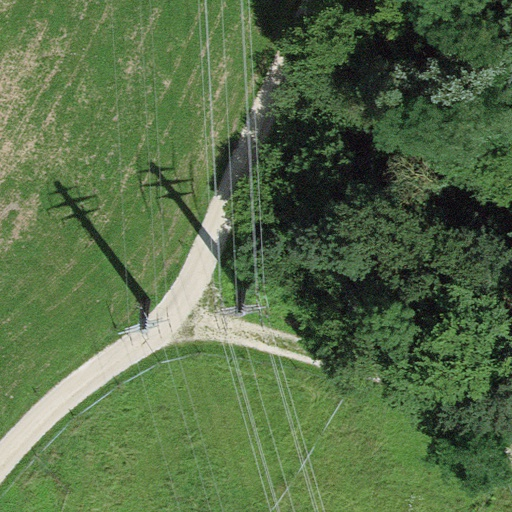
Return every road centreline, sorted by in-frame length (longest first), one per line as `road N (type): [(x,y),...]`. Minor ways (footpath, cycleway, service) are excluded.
road 1 (track): [(511,459),(481,424),(342,364),(170,306),(34,417),(0,463)]
road 2 (track): [(170,306),(233,183),(302,0)]
